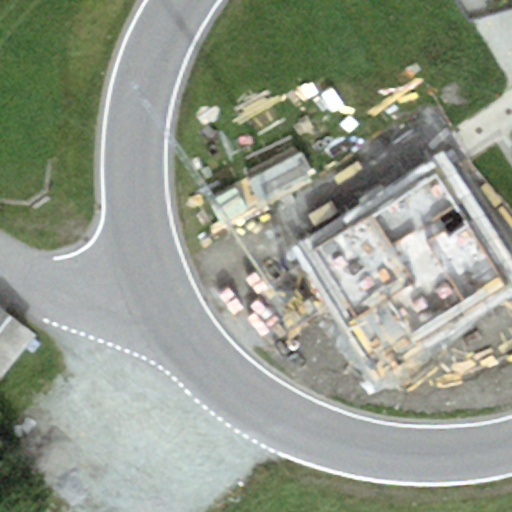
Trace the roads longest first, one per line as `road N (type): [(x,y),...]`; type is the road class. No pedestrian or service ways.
road 1 (tertiary): [(511,437),(436,452),(368,449),(310,432),(214,371),(183,338),(156,289)]
road 2 (tertiary): [(156,289),(130,177),(133,121),(150,55),(180,0)]
road 3 (residential): [(156,289),(121,300),(61,291),(0,265)]
